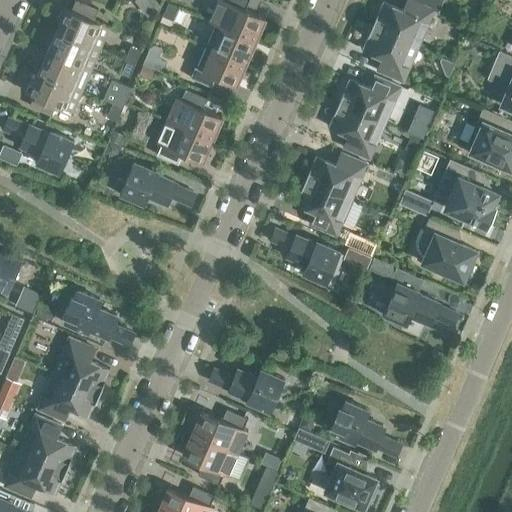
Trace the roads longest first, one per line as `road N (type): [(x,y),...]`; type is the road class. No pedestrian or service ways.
road 1 (residential): [(102,511),(321,0)]
road 2 (residential): [(416,511),(511,295)]
